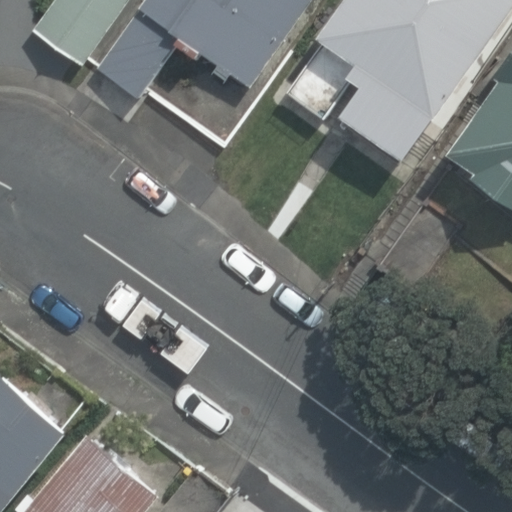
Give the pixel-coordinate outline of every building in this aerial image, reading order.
[(137,0),(133,6),(247,89),(311,0),(137,0)] [(511,0),(336,0),(310,37),(352,67),(346,76),(362,88),(342,116),(402,158),(511,1),(511,0)] [(511,63),(450,153),(474,170),(463,185),(511,219),(511,63)] [(0,500),(63,423),(0,371),(0,500)] [(138,511),(160,487),(86,426),(14,511),(138,511)]
